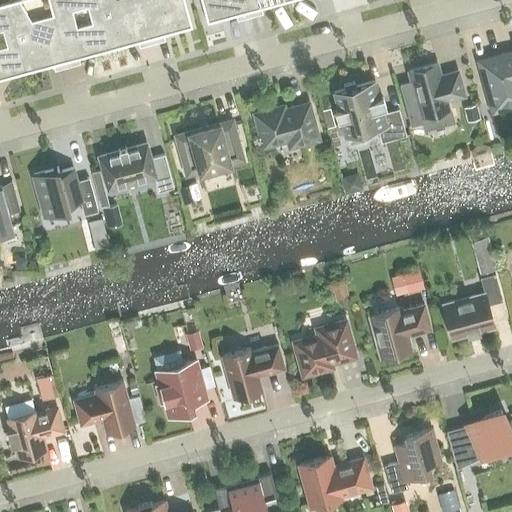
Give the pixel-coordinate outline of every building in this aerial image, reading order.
[(19,0),(14,0),(6,2),(25,72),(53,64),(54,70),(67,66),(53,15),(31,21),(19,0)] [(67,66),(80,63),(78,57),(110,48),(96,0),(48,0),(53,15),(67,66)] [(96,0),(110,48),(137,41),(139,47),(152,43),(139,0),(96,0)] [(139,0),(152,43),(164,40),(163,34),(191,26),(184,0),(139,0)] [(200,0),(207,22),(235,14),(237,20),(249,16),(244,0),(200,0)] [(244,0),(249,16),(262,13),(261,7),(286,0),(244,0)] [(0,78),(25,72),(6,2),(0,3),(0,78)] [(511,51),(478,61),(492,111),(511,105),(511,51)] [(409,71),(411,80),(399,84),(410,126),(422,123),(424,131),(455,122),(448,99),(463,95),(457,71),(439,76),(436,64),(409,71)] [(345,89),(333,92),(338,109),(334,110),(337,120),(341,119),(346,136),(347,136),(349,143),(364,139),(362,132),(377,128),(381,141),(405,135),(398,108),(383,113),(382,108),(385,107),(383,97),(379,98),(374,81),(355,86),(354,82),(344,85),(345,89)] [(317,138),(308,103),(284,110),(283,106),(255,113),(263,145),(287,139),(289,146),(317,138)] [(475,105),(463,108),(466,122),(479,119),(475,105)] [(330,108),(323,110),(328,128),(335,126),(330,108)] [(231,119),(175,134),(186,174),(242,158),(231,119)] [(126,146),(118,149),(118,151),(99,156),(108,188),(153,175),(157,191),(173,187),(164,154),(149,158),(145,143),(126,148),(126,146)] [(89,177),(76,181),(72,167),(59,171),(58,166),(56,167),(56,168),(33,174),(45,217),(68,210),(68,211),(70,211),(68,204),(79,201),(83,216),(98,211),(89,177)] [(99,171),(92,173),(102,207),(109,205),(99,171)] [(0,185),(0,235),(0,236),(0,234),(0,232),(12,229),(8,213),(20,210),(11,180),(0,185)] [(190,184),(179,187),(184,204),(195,201),(190,184)] [(115,205),(102,208),(107,227),(120,224),(115,205)] [(101,217),(87,221),(95,248),(109,245),(101,217)] [(487,237),(473,241),(477,254),(490,251),(487,237)] [(419,271),(406,274),(411,292),(424,289),(419,271)] [(480,277),(484,293),(442,304),(451,337),(494,326),(488,304),(502,300),(494,273),(480,277)] [(344,283),(332,286),(336,302),(348,299),(344,283)] [(430,328),(424,304),(400,310),(399,306),(369,315),(380,357),(411,349),(407,335),(430,328)] [(331,366),(330,363),(354,356),(345,321),(317,329),(318,336),(294,342),(303,374),(331,366)] [(203,346),(198,329),(185,333),(189,350),(203,346)] [(284,368),(278,344),(251,351),(250,348),(222,355),(233,397),(261,389),(257,376),(284,368)] [(195,360),(156,371),(160,385),(156,386),(160,402),(164,401),(168,415),(193,408),(191,401),(206,397),(195,360)] [(102,418),(106,432),(134,424),(133,422),(145,419),(140,402),(129,405),(122,381),(94,389),(96,393),(74,399),(80,424),(102,418)] [(53,382),(38,385),(42,400),(57,396),(53,382)] [(138,392),(135,382),(128,384),(131,394),(138,392)] [(18,456),(45,448),(42,436),(63,430),(57,407),(36,412),(35,410),(7,418),(10,428),(11,430),(9,430),(7,431),(11,445),(14,444),(18,456)] [(456,468),(511,442),(511,434),(501,409),(483,416),(484,420),(446,430),(456,468)] [(428,464),(440,461),(431,428),(405,435),(407,442),(395,445),(399,461),(384,465),(391,492),(408,487),(406,479),(430,472),(428,464)] [(298,464),(310,506),(341,498),(340,495),(371,487),(363,458),(332,466),(329,455),(298,464)] [(265,509),(279,505),(270,472),(213,487),(218,507),(202,511),(247,511),(265,507),(265,509)] [(383,484),(375,486),(379,504),(388,502),(383,484)] [(125,511),(166,511),(164,501),(151,504),(151,502),(138,506),(138,508),(126,511),(125,511)] [(407,511),(404,501),(391,505),(392,511),(407,511)]
